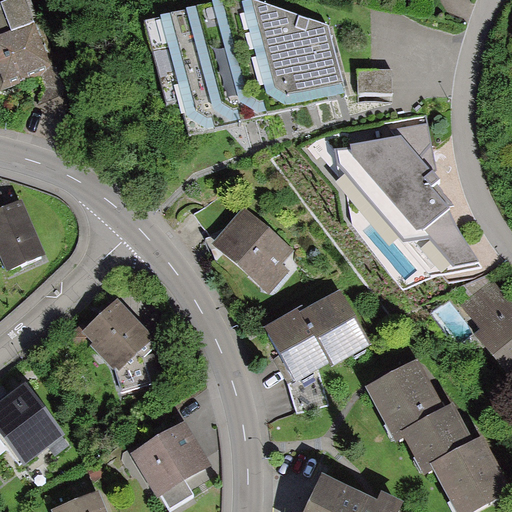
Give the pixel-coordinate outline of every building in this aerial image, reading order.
[(0,0),(0,89),(43,73),(13,0),(0,0)] [(162,17),(145,20),(167,102),(182,97),(190,136),(346,97),(331,26),(258,0),(213,0),(214,2),(184,7),(185,9),(160,14),(162,17)] [(390,68),(358,69),(358,96),(391,95),(390,68)] [(402,138),(335,149),(349,225),(398,292),(427,276),(477,264),(439,174),(402,138)] [(8,190),(0,193),(0,276),(37,262),(8,190)] [(285,259),(234,211),(198,250),(249,297),(285,259)] [(511,305),(496,284),(463,308),(482,333),(473,339),(508,385),(511,382),(511,305)] [(329,291),(252,334),(280,384),(357,341),(329,291)] [(141,337),(100,299),(65,336),(106,374),(141,337)] [(444,407),(419,360),(369,387),(395,436),(404,431),(425,469),(434,464),(459,511),(470,511),(509,491),(481,438),(472,443),(451,403),(444,407)] [(53,435),(12,384),(0,393),(0,462),(7,472),(53,435)] [(196,445),(185,425),(130,459),(155,506),(162,501),(168,511),(177,511),(195,502),(186,486),(213,470),(196,445)] [(380,511),(312,478),(295,511),(380,511)] [(95,511),(87,492),(44,509),(45,511),(95,511)]
